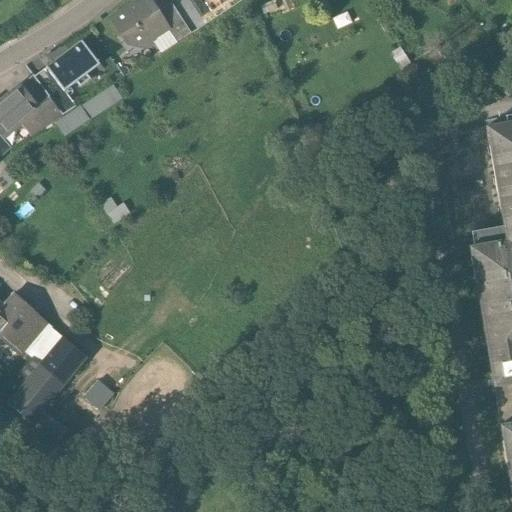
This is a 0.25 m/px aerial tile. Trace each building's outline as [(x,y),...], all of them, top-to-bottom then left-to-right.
[(156,14),(148,0),(140,0),(109,19),(124,42),(147,46),(169,33),(156,14)] [(171,5),(156,14),(169,33),(175,43),(190,34),(171,5)] [(81,42),(45,69),(63,92),(64,92),(76,83),(80,88),(90,80),(87,75),(99,66),(81,42)] [(76,109),(64,92),(63,92),(45,69),(32,78),(62,117),(76,109)] [(19,88),(37,111),(21,124),(32,137),(62,117),(32,78),(19,88)] [(37,111),(19,88),(0,103),(0,137),(2,139),(21,124),(37,111)] [(56,125),(63,135),(86,120),(88,121),(122,100),(113,88),(56,125)] [(511,511),(511,118),(483,123),(502,236),(465,243),(511,511)] [(0,137),(0,159),(10,149),(2,139),(0,137)] [(13,181),(4,172),(0,175),(0,188),(3,191),(13,181)] [(51,328),(13,296),(5,306),(0,301),(0,339),(24,360),(29,355),(51,328)] [(62,339),(51,328),(29,355),(34,359),(41,365),(62,339)] [(87,359),(62,339),(41,365),(28,381),(9,404),(34,424),(87,359)] [(41,365),(34,359),(21,375),(28,381),(41,365)] [(84,396),(100,411),(115,395),(99,380),(84,396)]
